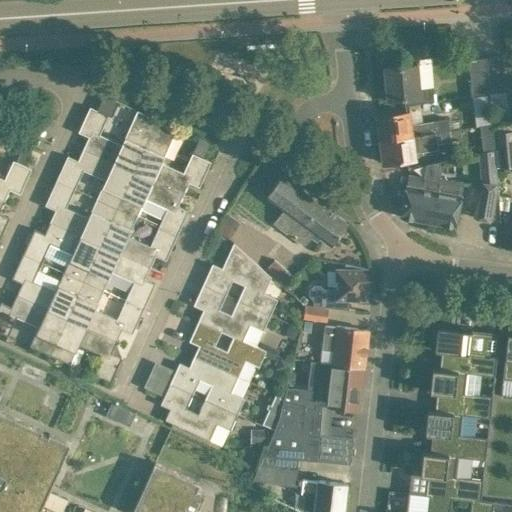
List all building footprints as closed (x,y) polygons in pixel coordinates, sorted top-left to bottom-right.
[(486,57),(489,92),(505,91),(502,56),(486,57)] [(469,59),(472,94),(489,92),(486,57),(469,59)] [(435,101),(433,86),(421,87),(419,63),(385,66),(388,99),(404,97),(405,105),(435,101)] [(474,109),(489,107),(487,94),(473,96),(474,109)] [(109,114),(97,109),(90,106),(86,114),(105,123),(109,114)] [(134,170),(157,118),(137,109),(122,144),(92,130),(84,148),(134,170)] [(377,115),(380,138),(451,130),(449,118),(411,122),(409,111),(397,113),(377,115)] [(162,162),(177,128),(157,118),(134,170),(184,193),(192,175),(162,162)] [(451,130),(380,138),(383,162),(403,160),(416,158),(415,145),(452,141),(451,130)] [(511,130),(496,132),(499,168),(511,166),(511,130)] [(17,161),(26,165),(33,150),(24,145),(17,161)] [(84,148),(78,159),(76,165),(106,179),(97,198),(117,207),(134,170),(84,148)] [(211,161),(204,158),(193,152),(189,161),(207,169),(211,161)] [(10,168),(28,176),(32,168),(26,165),(17,161),(14,159),(10,168)] [(176,211),(178,205),(184,193),(134,170),(117,207),(137,216),(146,197),(176,211)] [(57,180),(75,188),(79,180),(60,172),(57,180)] [(348,223),(282,174),(266,196),(283,209),(274,222),(305,245),(312,236),(317,240),(320,237),(331,245),(348,223)] [(401,216),(422,220),(425,201),(436,203),(441,180),(439,179),(439,180),(428,178),(409,175),(401,216)] [(0,176),(0,197),(5,200),(13,182),(0,176)] [(71,196),(75,188),(57,180),(53,188),(71,196)] [(463,183),(446,181),(441,180),(436,203),(425,201),(422,220),(456,226),(459,206),(462,193),(461,193),(463,183)] [(492,220),(498,183),(480,181),(474,217),(492,220)] [(58,203),(50,221),(100,244),(117,207),(97,198),(88,217),(58,203)] [(100,244),(150,266),(159,248),(129,235),(137,216),(117,207),(100,244)] [(227,214),(217,230),(230,238),(240,222),(227,214)] [(159,226),(177,235),(181,227),(163,218),(159,226)] [(100,244),(50,221),(42,239),(72,253),(64,271),(84,280),(100,244)] [(174,242),(177,235),(159,226),(155,234),(174,242)] [(212,263),(203,283),(226,294),(233,279),(245,285),(238,299),(270,314),(278,298),(264,292),(271,276),(234,242),(222,267),(212,263)] [(100,244),(84,280),(104,289),(112,270),(142,284),(150,266),(100,244)] [(27,245),(23,253),(42,261),(45,253),(27,245)] [(38,269),(42,261),(23,253),(20,261),(38,269)] [(274,259),(265,269),(284,286),(293,276),(274,259)] [(314,305),(349,309),(349,300),(350,298),(366,298),(366,286),(368,286),(369,268),(345,263),(345,268),(336,268),(336,289),(324,288),(320,284),(314,284),(309,288),(309,295),(314,299),(314,305)] [(25,276),(22,282),(17,294),(67,317),(84,280),(64,271),(55,290),(25,276)] [(117,340),(122,328),(125,322),(95,308),(104,289),(84,280),(67,317),(117,340)] [(199,319),(256,345),(263,330),(270,314),(238,299),(231,314),(219,308),(226,294),(203,283),(194,304),(204,309),(199,319)] [(464,299),(465,289),(456,288),(455,298),(464,299)] [(129,291),(126,299),(144,308),(148,300),(129,291)] [(17,294),(11,306),(9,312),(39,326),(30,345),(50,354),(67,317),(17,294)] [(299,299),(304,304),(308,299),(303,295),(299,299)] [(140,316),(144,308),(126,299),(122,307),(140,316)] [(327,308),(305,305),(304,317),(326,320),(327,308)] [(303,317),(292,313),(289,323),(301,327),(303,317)] [(67,317),(50,354),(70,363),(79,344),(109,357),(117,340),(67,317)] [(189,340),(199,345),(194,355),(238,375),(245,360),(256,365),(259,366),(266,349),(256,345),(199,319),(189,340)] [(313,321),(306,320),(304,331),(311,332),(313,321)] [(0,331),(8,335),(12,327),(0,321),(0,331)] [(298,328),(289,324),(286,330),(288,336),(294,338),(298,328)] [(364,365),(367,347),(369,329),(337,325),(337,326),(325,325),(321,360),(364,365)] [(432,367),(495,375),(497,353),(500,332),(472,329),(437,325),(435,348),(445,349),(442,368),(432,367)] [(511,333),(508,333),(504,368),(503,377),(511,378),(511,333)] [(170,382),(193,393),(200,378),(212,384),(205,398),(237,413),(245,397),(231,391),(238,375),(194,355),(189,366),(179,362),(170,382)] [(277,363),(280,370),(286,373),(291,361),(281,356),(277,363)] [(364,365),(321,360),(321,362),(317,390),(311,389),(310,400),(317,400),(316,404),(323,405),(322,409),(332,410),(332,405),(359,409),(359,406),(360,400),(364,365)] [(110,381),(114,373),(96,365),(92,373),(110,381)] [(476,415),(490,417),(493,395),(465,392),(467,372),(495,375),(432,367),(430,390),(440,391),(438,410),(476,415)] [(237,413),(205,398),(198,413),(186,407),(193,393),(170,382),(161,403),(170,408),(165,419),(209,439),(217,423),(230,429),(237,413)] [(289,388),(287,388),(283,399),(274,429),(275,429),(259,464),(297,469),(299,458),(350,463),(353,436),(344,435),(329,433),(330,425),(332,410),(322,409),(323,405),(316,404),(317,400),(310,400),(311,389),(289,388)] [(262,423),(274,429),(283,399),(280,398),(282,395),(281,395),(276,393),(271,405),(269,405),(267,408),(269,409),(262,423)] [(123,422),(129,410),(112,402),(107,414),(123,422)] [(485,458),(488,437),(474,435),(476,415),(438,410),(428,408),(428,410),(425,432),(432,432),(435,433),(433,451),(433,452),(457,455),(472,457),(485,458)] [(0,511),(60,511),(43,504),(71,442),(49,432),(48,435),(42,432),(43,430),(0,410),(0,511)] [(329,433),(344,435),(345,426),(330,425),(329,433)] [(483,478),(469,477),(472,457),(457,455),(433,452),(433,451),(423,450),(420,473),(431,474),(428,493),(425,493),(451,496),(481,499),(483,478)] [(200,482),(155,461),(133,510),(137,511),(186,511),(187,509),(193,511),(196,511),(205,493),(197,489),(200,482)] [(296,484),(297,469),(259,464),(252,479),(296,484)] [(318,493),(316,511),(314,510),(313,511),(343,511),(347,482),(327,480),(319,479),(319,480),(303,478),(301,490),(318,493)] [(448,511),(451,497),(451,496),(425,493),(425,494),(430,495),(427,511),(448,511)] [(481,499),(451,496),(451,497),(471,499),(469,511),(491,511),(493,500),(481,499)]
